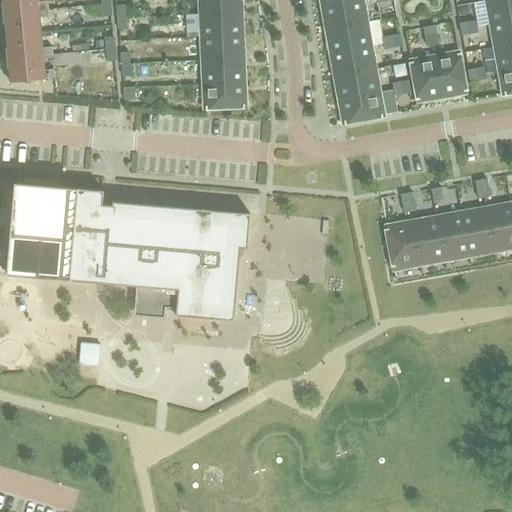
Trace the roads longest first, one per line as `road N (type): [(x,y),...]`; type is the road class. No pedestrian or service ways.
road 1 (residential): [(285,0),(302,148),(323,152),(511,121)]
road 2 (residential): [(0,129),(267,153)]
